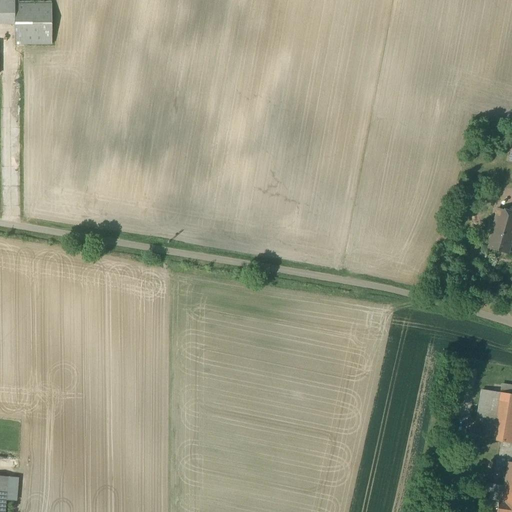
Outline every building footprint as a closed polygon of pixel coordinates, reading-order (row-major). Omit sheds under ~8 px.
[(0,0),(0,23),(15,23),(15,44),(52,44),(52,4),(19,4),(18,0),(0,0)] [(487,152),(475,149),(473,155),(485,158),(487,152)] [(511,211),(498,208),(494,224),(511,229),(511,211)] [(511,235),(511,229),(494,224),(493,226),(495,227),(488,248),(508,254),(510,244),(510,243),(511,235)] [(460,270),(445,266),(442,273),(458,278),(460,270)] [(511,440),(511,394),(482,390),(475,437),(511,443),(511,440)] [(511,511),(511,486),(504,485),(478,481),(477,489),(490,492),(488,499),(499,501),(497,511),(511,511)]
